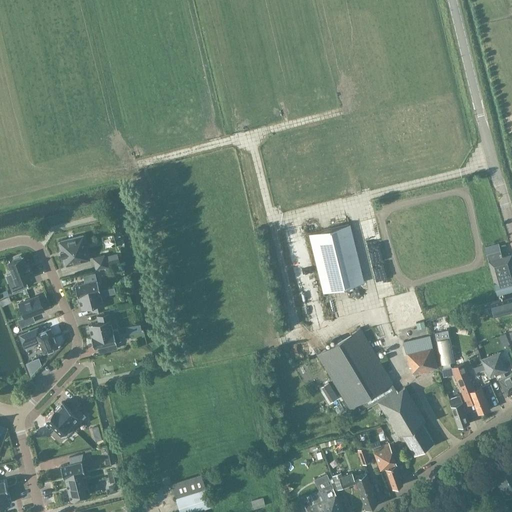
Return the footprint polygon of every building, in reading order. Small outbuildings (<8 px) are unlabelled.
[(348,224),(310,234),(324,292),(362,283),(348,224)] [(83,235),(62,240),(58,241),(61,250),(60,251),(61,257),(62,256),(65,266),(89,260),(83,235)] [(489,259),(511,253),(511,252),(511,251),(509,241),(486,247),(489,259)] [(504,293),(511,290),(511,255),(511,254),(489,261),(498,294),(504,293)] [(13,260),(7,262),(15,283),(10,285),(12,291),(27,285),(25,279),(30,277),(27,270),(29,269),(27,263),(25,264),(22,256),(21,257),(20,255),(13,258),(13,260)] [(107,267),(104,255),(92,258),(96,270),(107,267)] [(85,282),(74,285),(77,296),(99,290),(96,279),(94,273),(83,276),(85,282)] [(114,285),(121,283),(119,276),(113,278),(114,285)] [(293,284),(301,317),(316,314),(308,280),(293,284)] [(374,284),(374,293),(386,293),(385,284),(374,284)] [(104,308),(99,290),(77,296),(77,297),(78,297),(81,308),(90,305),(92,311),(104,308)] [(511,311),(511,296),(505,299),(504,293),(498,294),(500,300),(492,302),(496,316),(511,311)] [(20,301),(26,317),(17,320),(20,327),(35,322),(33,316),(45,311),(38,294),(20,301)] [(88,325),(91,336),(113,331),(113,330),(108,313),(96,316),(98,322),(88,325)] [(57,347),(49,328),(39,332),(37,327),(18,334),(22,343),(36,337),(43,353),(57,347)] [(362,400),(365,405),(367,408),(377,402),(396,432),(391,434),(395,441),(399,438),(401,441),(404,438),(413,453),(433,441),(421,422),(424,420),(404,387),(397,391),(396,390),(395,391),(391,383),(392,382),(360,328),(317,354),(349,408),(362,400)] [(118,329),(113,330),(113,331),(91,336),(90,336),(93,348),(98,346),(100,352),(98,352),(98,353),(117,348),(115,342),(120,341),(118,329)] [(433,346),(430,335),(404,342),(406,354),(407,354),(410,367),(411,367),(413,374),(437,368),(432,346),(433,346)] [(442,365),(443,365),(444,368),(442,369),(444,377),(455,374),(467,405),(475,402),(479,412),(490,408),(482,387),(472,391),(468,382),(471,380),(464,363),(453,368),(452,367),(451,367),(450,363),(454,363),(450,338),(437,340),(442,365)] [(508,370),(500,352),(499,352),(495,341),(477,348),(482,359),(489,378),(508,370)] [(511,392),(511,372),(499,380),(508,395),(511,392)] [(470,423),(460,394),(449,398),(459,427),(470,423)] [(333,401),(327,405),(332,411),(337,407),(333,401)] [(61,402),(54,410),(53,411),(73,429),(80,420),(81,421),(85,416),(76,407),(71,412),(61,402)] [(53,409),(44,418),(55,428),(50,433),(60,442),(64,437),(73,429),(53,411),(54,410),(53,409)] [(342,438),(336,440),(320,444),(322,448),(337,444),(337,445),(343,443),(342,438)] [(402,485),(395,465),(396,465),(388,443),(372,449),(380,470),(384,468),(392,488),(402,485)] [(369,462),(364,447),(357,449),(362,464),(369,462)] [(69,457),(70,463),(60,466),(63,478),(64,477),(84,472),(87,472),(82,454),(69,457)] [(511,493),(511,466),(495,476),(496,477),(495,480),(496,483),(499,483),(506,496),(511,493)] [(64,477),(67,488),(87,483),(84,472),(64,477)] [(340,473),(334,475),(332,476),(337,489),(355,483),(359,492),(372,487),(366,473),(354,477),(352,473),(342,477),(340,473)] [(205,489),(200,474),(171,483),(175,499),(179,511),(205,511),(204,509),(211,507),(206,489),(205,489)] [(90,494),(87,483),(67,488),(70,499),(90,494)] [(305,506),(307,511),(343,511),(331,485),(307,496),(310,503),(305,506)] [(372,487),(359,492),(365,509),(376,503),(377,503),(372,487)] [(10,503),(7,491),(0,493),(0,511),(2,511),(0,505),(10,503)] [(256,497),(246,499),(248,505),(257,503),(256,497)]
